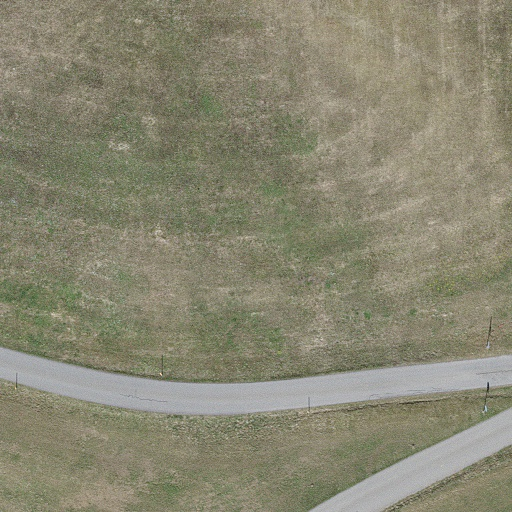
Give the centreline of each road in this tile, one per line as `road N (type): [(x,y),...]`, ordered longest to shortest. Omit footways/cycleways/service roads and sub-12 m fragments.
road 1 (residential): [(0,362),(78,383),(240,401),(511,373)]
road 2 (track): [(338,511),(511,427)]
